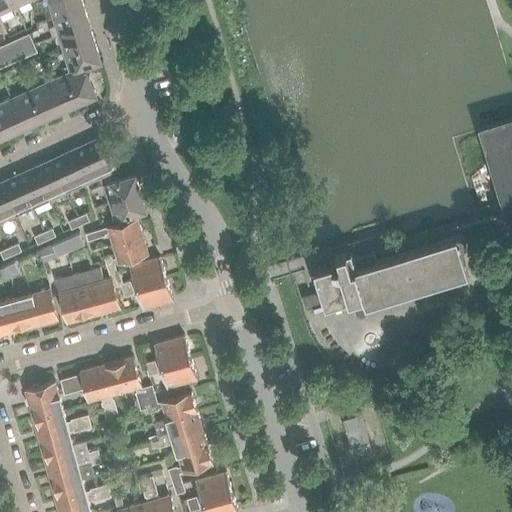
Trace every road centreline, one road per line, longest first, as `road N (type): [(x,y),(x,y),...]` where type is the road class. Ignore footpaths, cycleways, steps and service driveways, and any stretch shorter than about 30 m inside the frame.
road 1 (residential): [(233,306),(0,368)]
road 2 (residential): [(233,306),(211,230),(158,153),(142,102)]
road 3 (residential): [(302,511),(233,306)]
road 4 (residential): [(0,165),(142,102)]
